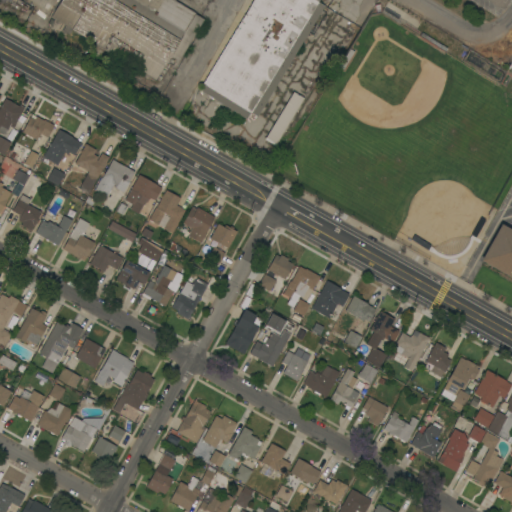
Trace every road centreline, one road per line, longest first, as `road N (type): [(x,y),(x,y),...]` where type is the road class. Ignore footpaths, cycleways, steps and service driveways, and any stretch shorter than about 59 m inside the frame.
road 1 (tertiary): [(0,50),(511,338)]
road 2 (residential): [(0,252),(460,511)]
road 3 (residential): [(281,210),(108,511)]
road 4 (residential): [(0,444),(119,511)]
